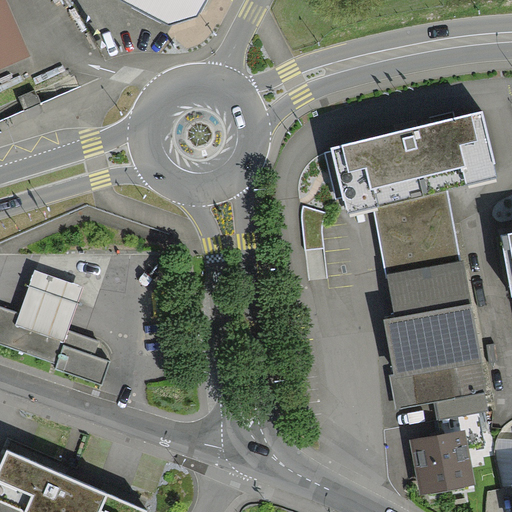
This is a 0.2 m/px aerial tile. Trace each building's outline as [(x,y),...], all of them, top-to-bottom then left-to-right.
[(2,0),(0,0),(0,70),(28,58),(2,0)] [(118,0),(165,25),(199,16),(207,0),(118,0)] [(35,94),(19,100),(24,112),(40,105),(35,94)] [(375,215),(387,280),(463,266),(450,197),(497,184),(482,116),(331,152),(349,221),(375,215)] [(511,234),(501,237),(511,296),(511,234)] [(463,266),(387,280),(395,324),(386,326),(395,377),(396,383),(452,373),(482,367),(463,266)] [(64,344),(73,317),(83,290),(35,274),(26,300),(16,328),(64,344)] [(94,358),(100,344),(0,308),(0,344),(56,364),(53,371),(102,388),(110,364),(94,358)] [(396,383),(395,377),(390,378),(396,411),(437,404),(457,401),(452,373),(396,383)] [(457,401),(437,404),(440,422),(488,414),(485,396),(457,401)] [(463,436),(414,445),(423,495),(472,487),(463,436)] [(148,511),(149,511),(7,451),(0,468),(0,503),(20,511),(148,511)]
